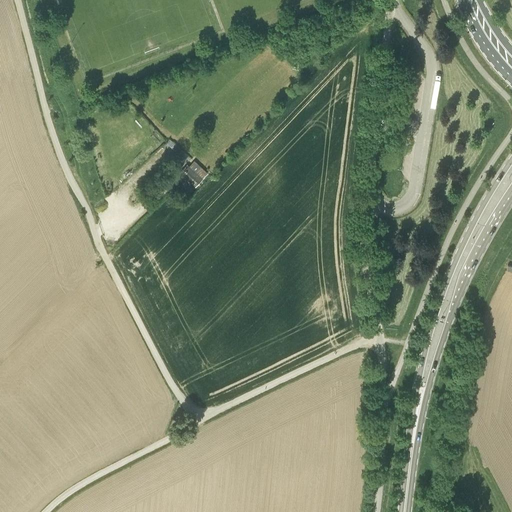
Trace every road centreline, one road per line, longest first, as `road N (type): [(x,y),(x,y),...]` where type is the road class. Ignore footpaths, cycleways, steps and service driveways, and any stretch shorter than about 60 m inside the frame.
road 1 (unclassified): [(196,421),(69,175),(16,0)]
road 2 (primary): [(511,160),(467,235),(435,313),(408,429),(402,511)]
road 3 (unclassified): [(379,336),(363,230),(378,203),(368,176),(390,0)]
road 4 (primary): [(406,511),(444,335),(511,200)]
road 5 (unclassified): [(196,421),(379,336)]
road 6 (unclassified): [(376,511),(379,336)]
road 7 (unclassified): [(46,511),(196,421)]
